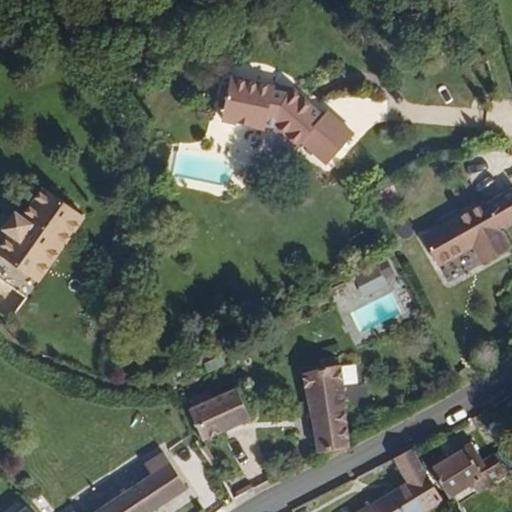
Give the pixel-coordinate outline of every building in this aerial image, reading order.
[(331,165),(355,134),(328,111),(323,116),(291,89),(285,95),(271,95),(271,89),(226,87),(225,100),(224,119),(224,132),(269,133),(269,130),(276,130),(300,150),(304,143),(331,165)] [(379,210),(403,200),(396,183),(372,193),(379,210)] [(0,255),(36,283),(84,218),(41,185),(17,217),(10,212),(0,224),(0,255)] [(510,246),(497,224),(511,216),(511,185),(484,203),(482,200),(476,204),(480,212),(463,221),(479,243),(493,259),(510,246)] [(463,221),(480,212),(476,204),(421,240),(463,221)] [(479,243),(463,221),(421,240),(438,268),(477,246),(487,263),(493,259),(479,243)] [(36,283),(0,255),(0,288),(20,304),(36,283)] [(352,435),(334,362),(299,369),(321,453),(352,435)] [(206,448),(254,418),(227,388),(178,420),(206,448)] [(480,442),(445,466),(466,495),(485,482),(490,490),(511,474),(511,465),(502,450),(492,457),(480,442)] [(441,511),(457,503),(427,446),(408,457),(415,472),(356,511),(441,511)] [(155,511),(199,479),(174,447),(153,464),(159,471),(106,511),(88,511),(88,510),(85,511),(155,511)]
